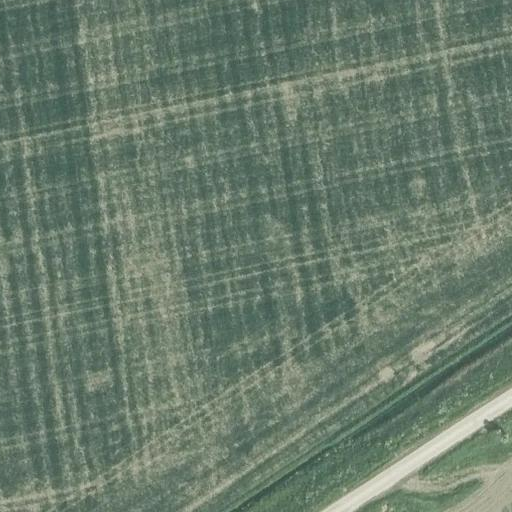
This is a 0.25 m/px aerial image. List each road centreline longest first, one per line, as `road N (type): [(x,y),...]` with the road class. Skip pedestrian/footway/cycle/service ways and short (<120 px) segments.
road 1 (unclassified): [(333,511),(511,397)]
road 2 (track): [(371,486),(495,475),(490,495),(463,511)]
